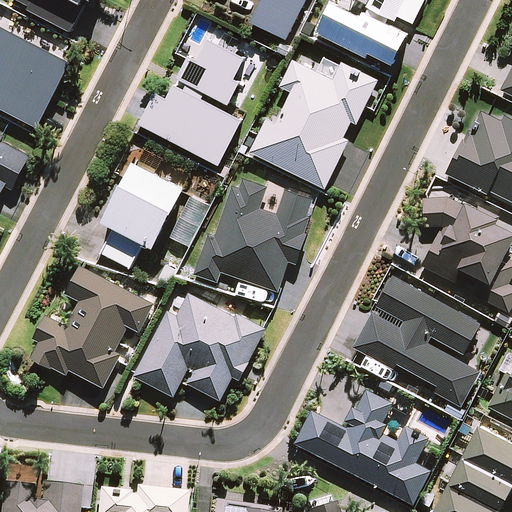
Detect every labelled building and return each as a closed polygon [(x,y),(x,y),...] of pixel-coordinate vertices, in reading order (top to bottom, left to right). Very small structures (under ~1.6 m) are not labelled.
[(21,0),(32,5),(29,10),(74,32),(90,0),(95,0),(96,0),(21,0)] [(263,0),(253,22),(290,39),(308,0),(263,0)] [(71,60),(0,23),(0,88),(4,90),(0,96),(0,106),(38,126),(71,60)] [(179,78),(228,103),(252,57),(248,55),(210,35),(196,63),(189,59),(179,78)] [(511,41),(510,45),(511,46),(511,70),(503,90),(511,94),(511,41)] [(280,122),(269,118),(253,151),(328,190),(352,140),(347,137),(354,122),(359,125),(382,79),(345,61),(343,65),(327,57),(320,71),(295,59),(282,86),(294,93),(280,122)] [(243,119),(176,84),(168,99),(157,93),(141,123),(220,164),(243,119)] [(511,118),(505,115),(503,120),(482,109),(462,151),(458,149),(447,173),(487,192),(488,189),(511,200),(511,118)] [(3,137),(0,134),(0,196),(8,182),(15,186),(30,156),(1,141),(3,137)] [(185,187),(136,161),(105,219),(117,225),(103,251),(132,267),(146,240),(154,245),(185,187)] [(288,263),(297,266),(309,234),(305,233),(312,215),(307,213),(313,197),(287,188),(278,214),(260,208),(267,187),(244,179),(240,189),(234,187),(217,235),(210,233),(196,274),(218,282),(222,271),(279,291),(288,263)] [(211,205),(192,196),(171,237),(189,246),(211,205)] [(453,199),(453,197),(424,196),(423,225),(442,226),(423,267),(437,273),(477,292),(476,295),(511,311),(511,309),(511,256),(505,253),(511,238),(511,228),(508,226),(510,221),(467,200),(465,204),(453,199)] [(154,303),(81,266),(68,293),(81,300),(68,325),(48,315),(36,338),(40,341),(32,356),(67,374),(70,369),(104,386),(125,346),(119,343),(129,324),(140,330),(154,303)] [(433,336),(463,351),(479,321),(390,276),(354,348),(393,367),(395,362),(440,384),(437,391),(463,403),(480,370),(429,344),(433,336)] [(175,395),(189,367),(196,371),(190,383),(221,399),(234,375),(240,378),(266,328),(240,314),(238,318),(190,293),(180,314),(170,309),(136,375),(175,395)] [(511,348),(500,369),(507,372),(489,405),(511,417),(511,348)] [(397,406),(365,389),(346,426),(313,409),(296,443),(413,505),(432,470),(416,461),(430,435),(407,423),(399,439),(384,431),(397,406)] [(497,511),(511,485),(511,441),(480,424),(433,511),(497,511)] [(5,483),(1,511),(79,511),(83,486),(36,481),(36,486),(5,483)] [(187,511),(189,493),(102,485),(98,511),(187,511)] [(340,511),(339,501),(320,504),(309,505),(310,511),(340,511)] [(279,511),(216,502),(214,511),(279,511)]
